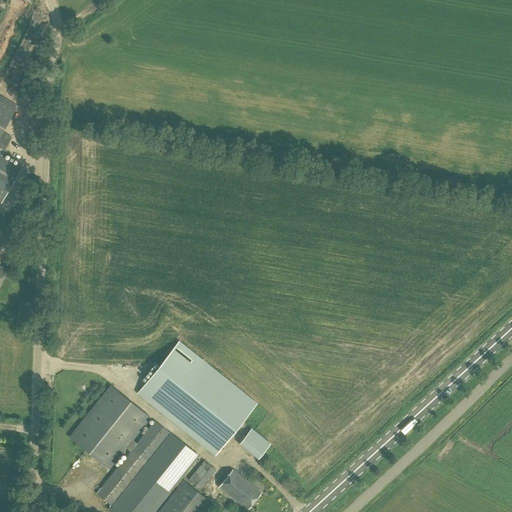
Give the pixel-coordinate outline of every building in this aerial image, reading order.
[(0,202),(1,203),(22,168),(1,156),(11,137),(2,132),(17,106),(0,96),(0,202)] [(256,405),(178,343),(139,393),(216,454),(256,405)] [(85,398),(97,377),(92,373),(79,395),(85,398)] [(110,386),(70,437),(109,469),(126,448),(131,452),(97,494),(113,506),(110,510),(111,511),(154,511),(177,484),(180,487),(159,511),(202,511),(210,503),(181,479),(199,456),(180,442),(170,434),(155,421),(137,444),(132,440),(150,418),(110,386)] [(251,429),(239,444),(258,459),(270,445),(251,429)] [(200,489),(215,470),(204,461),(189,480),(200,489)] [(247,510),(261,493),(233,470),(219,487),(247,510)]
